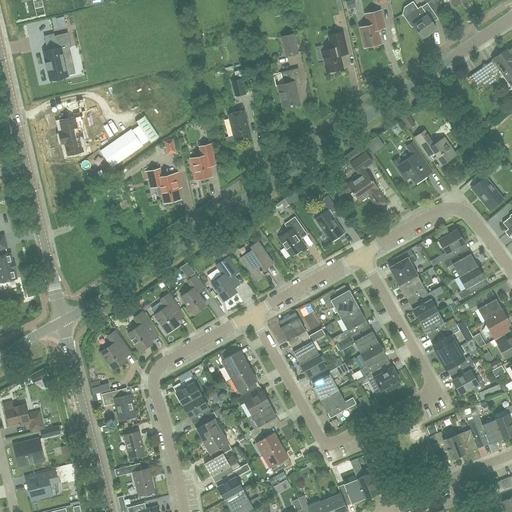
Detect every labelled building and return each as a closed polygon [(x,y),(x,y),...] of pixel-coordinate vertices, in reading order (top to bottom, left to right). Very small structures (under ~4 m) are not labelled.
[(438,19),(427,3),(421,7),(421,6),(417,8),(404,17),(411,28),(414,26),(422,38),(436,28),(432,22),(438,19)] [(368,26),(360,28),(365,47),(380,43),(377,29),(384,27),(380,11),(366,14),(368,26)] [(64,17),(56,18),(58,27),(65,26),(64,17)] [(322,51),(316,52),(318,61),(324,59),(327,72),(329,72),(330,73),(336,72),(336,70),(342,69),(339,55),(347,54),(342,32),(329,35),(332,48),(324,50),(322,51)] [(47,52),(44,53),(50,80),(67,76),(67,75),(75,73),(69,47),(71,47),(68,33),(54,36),(57,50),(47,52)] [(298,53),(293,34),(282,37),(286,56),(298,53)] [(482,68),(472,75),(480,87),(484,85),(486,88),(498,80),(499,71),(502,69),(511,82),(510,83),(511,86),(511,44),(508,48),(509,50),(506,52),(495,59),(487,65),(483,64),(482,68)] [(278,85),(283,107),(299,103),(295,85),(301,83),(298,68),(281,72),(284,84),(278,85)] [(235,97),(247,94),(243,78),(231,81),(235,97)] [(226,128),(231,127),(234,140),(250,135),(243,111),(228,115),(229,119),(224,120),(226,128)] [(401,119),(408,129),(415,125),(410,118),(412,117),(410,113),(401,119)] [(131,129),(99,151),(111,168),(142,146),(132,131),(131,129)] [(444,138),(434,144),(425,130),(414,137),(431,162),(436,158),(441,165),(455,155),(444,138)] [(163,142),(162,143),(163,148),(165,148),(175,145),(173,139),(166,140),(164,141),(164,142),(163,142)] [(432,172),(412,143),(406,147),(412,155),(402,163),(399,158),(393,163),(403,178),(408,174),(415,183),(432,172)] [(211,144),(199,147),(202,157),(191,159),(195,179),(211,176),(209,167),(215,165),(211,144)] [(352,191),(359,202),(368,196),(377,209),(386,203),(377,189),(378,189),(364,169),(372,163),(365,152),(350,163),(358,176),(347,184),(346,182),(334,190),(340,199),(352,191)] [(497,158),(485,168),(490,174),(502,163),(497,158)] [(178,189),(180,188),(177,174),(161,178),(159,169),(148,172),(151,187),(156,186),(158,195),(162,194),(164,202),(180,198),(178,189)] [(489,210),(503,199),(485,177),(471,189),(489,210)] [(334,219),(341,215),(327,195),(315,203),(323,214),(315,219),(330,241),(343,232),(334,219)] [(275,205),(277,208),(281,213),(286,209),(283,204),(281,200),(275,205)] [(511,213),(509,216),(510,217),(502,223),(508,230),(507,231),(511,236),(511,234),(511,213)] [(304,230),(294,217),(284,224),(289,231),(279,238),(291,256),(305,246),(297,235),(304,230)] [(455,232),(439,240),(446,253),(449,258),(463,251),(461,248),(465,245),(458,233),(456,234),(455,232)] [(4,235),(0,235),(0,280),(0,282),(16,278),(10,253),(7,254),(6,248),(7,248),(4,235)] [(262,271),(273,264),(257,241),(249,247),(252,250),(240,258),(256,280),(264,274),(262,271)] [(449,258),(443,262),(447,268),(452,264),(459,276),(477,266),(469,251),(464,254),(463,251),(449,258)] [(443,262),(449,258),(446,253),(430,261),(434,267),(443,262)] [(413,254),(389,268),(399,286),(417,275),(411,263),(416,260),(413,254)] [(236,292),(234,289),(240,285),(234,275),(239,271),(228,257),(216,265),(222,275),(211,283),(223,301),(236,292)] [(180,266),(180,267),(183,271),(190,266),(187,262),(180,266)] [(484,278),(477,266),(459,276),(466,288),(458,292),(461,298),(482,287),(479,281),(484,278)] [(417,275),(399,286),(407,299),(411,297),(413,301),(427,293),(417,275)] [(193,314),(205,305),(197,293),(204,288),(195,276),(187,281),(192,288),(181,296),(193,314)] [(344,285),(328,294),(335,306),(338,304),(344,316),(356,309),(349,298),(353,296),(349,290),(347,291),(344,285)] [(416,305),(411,308),(419,321),(437,311),(431,299),(445,291),(442,285),(427,293),(413,301),(416,305)] [(470,309),(476,306),(484,321),(503,311),(491,289),(466,303),(470,309)] [(179,323),(170,311),(177,307),(168,294),(161,300),(165,307),(154,315),(166,332),(179,323)] [(446,306),(453,302),(450,297),(443,301),(446,306)] [(456,310),(453,303),(447,307),(450,313),(456,310)] [(348,330),(332,339),(335,344),(335,345),(351,336),(351,335),(365,327),(362,323),(367,321),(359,307),(356,309),(344,316),(341,317),(348,330)] [(437,311),(419,321),(427,335),(431,332),(433,337),(456,324),(453,319),(444,323),(437,311)] [(511,327),(503,311),(484,321),(494,339),(511,329),(511,327)] [(295,312),(279,322),(282,327),(280,328),(288,341),(292,339),(294,343),(308,336),(298,318),(295,312)] [(139,351),(152,342),(144,330),(150,325),(142,313),(134,318),(139,325),(127,333),(139,351)] [(456,324),(429,339),(439,357),(457,347),(451,336),(460,331),(456,324)] [(365,327),(351,335),(351,336),(361,353),(379,343),(371,330),(367,332),(365,327)] [(297,348),(293,350),(300,363),(319,353),(312,342),(325,335),(321,329),(309,336),(309,335),(308,336),(294,343),(297,348)] [(511,329),(494,339),(505,357),(511,353),(511,329)] [(101,352),(113,369),(125,360),(117,348),(124,343),(115,331),(107,336),(112,344),(101,352)] [(486,344),(483,339),(477,342),(480,347),(486,344)] [(360,369),(353,373),(357,379),(364,375),(365,375),(366,374),(371,371),(382,365),(380,361),(387,357),(379,343),(361,353),(361,354),(368,365),(363,368),(360,369)] [(457,347),(439,357),(442,362),(447,371),(451,368),(454,373),(468,365),(473,362),(469,356),(464,359),(457,347)] [(240,350),(221,360),(231,378),(250,368),(240,350)] [(319,353),(300,363),(308,377),(312,375),(314,379),(336,367),(333,361),(325,365),(319,354),(319,353)] [(498,359),(488,365),(492,370),(501,364),(498,359)] [(317,384),(313,386),(320,399),(339,389),(332,377),(337,374),(338,376),(349,370),(345,362),(344,363),(336,367),(314,379),(317,384)] [(456,377),(452,380),(460,394),(473,386),(474,389),(478,390),(482,388),(483,385),(480,379),(476,378),(475,378),(471,371),(474,369),(476,368),(473,362),(468,365),(454,373),(456,377)] [(399,380),(392,366),(385,370),(382,365),(371,371),(375,378),(381,389),(381,390),(386,387),(389,392),(401,386),(398,380),(399,380)] [(493,370),(496,376),(504,372),(501,366),(493,370)] [(250,368),(231,378),(241,396),(256,388),(253,384),(257,381),(250,368)] [(45,371),(30,377),(32,383),(41,379),(45,388),(51,385),(45,371)] [(176,385),(173,387),(183,405),(201,395),(192,377),(193,377),(190,371),(178,377),(181,382),(176,385)] [(90,383),(93,394),(110,390),(108,383),(100,385),(99,380),(90,383)] [(225,383),(217,387),(220,393),(228,388),(225,383)] [(256,388),(241,396),(237,398),(241,404),(245,402),(251,414),(270,404),(260,386),(256,388)] [(216,389),(210,392),(216,402),(218,401),(221,407),(225,404),(216,389)] [(339,389),(320,399),(328,413),(333,410),(336,415),(343,411),(348,408),(349,408),(356,404),(353,398),(345,402),(339,389)] [(118,397),(116,391),(101,394),(104,405),(115,403),(119,421),(128,419),(128,418),(135,416),(129,394),(118,397)] [(201,395),(183,405),(190,418),(194,416),(197,420),(211,412),(201,395)] [(364,396),(358,399),(360,403),(366,413),(371,410),(364,396)] [(28,414),(25,405),(13,408),(12,401),(4,403),(6,414),(5,416),(6,420),(8,421),(9,425),(21,422),(22,425),(29,424),(31,430),(43,427),(39,411),(28,414)] [(258,426),(249,431),(250,431),(252,435),(253,437),(267,429),(271,427),(276,424),(273,420),(278,417),(270,404),(251,414),(258,426)] [(508,415),(495,420),(503,439),(511,435),(511,405),(505,408),(506,409),(508,415)] [(199,425),(195,427),(200,436),(203,441),(221,430),(215,419),(218,417),(215,411),(214,411),(211,412),(197,420),(199,425)] [(473,418),(472,418),(481,442),(486,441),(487,445),(490,444),(495,442),(503,439),(495,420),(482,424),(479,416),(478,416),(473,418)] [(470,429),(457,434),(464,454),(479,448),(477,444),(481,442),(472,418),(468,420),(466,421),(470,429)] [(58,425),(54,426),(40,430),(42,438),(61,434),(58,425)] [(267,429),(253,437),(263,454),(281,444),(274,431),(270,433),(267,429)] [(221,430),(203,441),(210,454),(214,452),(217,456),(223,453),(231,449),(221,430)] [(129,458),(145,454),(139,431),(123,435),(129,458)] [(250,431),(249,431),(243,435),(246,440),(253,437),(252,435),(250,431)] [(441,432),(434,434),(434,435),(437,442),(442,454),(448,452),(451,459),(464,454),(457,434),(444,439),(441,432)] [(13,444),(18,465),(43,459),(38,438),(13,444)] [(281,444),(263,454),(273,473),(287,465),(284,460),(289,458),(281,444)] [(217,456),(204,463),(212,477),(216,475),(218,479),(240,467),(237,461),(230,466),(223,453),(217,456)] [(357,458),(350,461),(350,462),(355,473),(362,470),(358,459),(357,458)] [(141,470),(139,463),(114,469),(110,470),(112,477),(116,476),(133,472),(138,495),(143,494),(144,496),(145,497),(151,495),(152,494),(152,492),(154,491),(148,468),(141,470)] [(221,483),(217,486),(224,499),(242,489),(236,477),(250,469),(247,463),(240,467),(218,479),(221,483)] [(72,466),(65,468),(68,483),(76,481),(72,466)] [(29,482),(27,483),(31,500),(51,495),(48,483),(57,481),(54,469),(39,473),(40,480),(29,482)] [(282,471),(268,479),(272,485),(286,477),(282,471)] [(364,496),(365,498),(384,491),(376,471),(357,479),(364,496)] [(301,480),(298,473),(290,476),(294,484),(301,480)] [(507,478),(501,480),(505,491),(511,488),(507,478)] [(279,483),(283,490),(290,486),(286,479),(279,483)] [(357,479),(356,479),(338,487),(341,493),(343,498),(348,496),(351,502),(364,496),(357,479)] [(501,480),(495,483),(499,493),(505,491),(501,480)] [(231,511),(243,511),(246,511),(253,507),(253,508),(256,506),(261,503),(257,497),(249,501),(242,489),(224,499),(231,511)] [(348,511),(343,498),(341,493),(321,501),(325,511),(348,511)] [(298,497),(298,498),(303,511),(325,511),(321,501),(309,506),(304,495),(298,497)] [(511,511),(511,497),(500,503),(503,510),(504,511),(511,511)] [(292,501),(296,511),(293,511),(303,511),(298,498),(292,501)]
